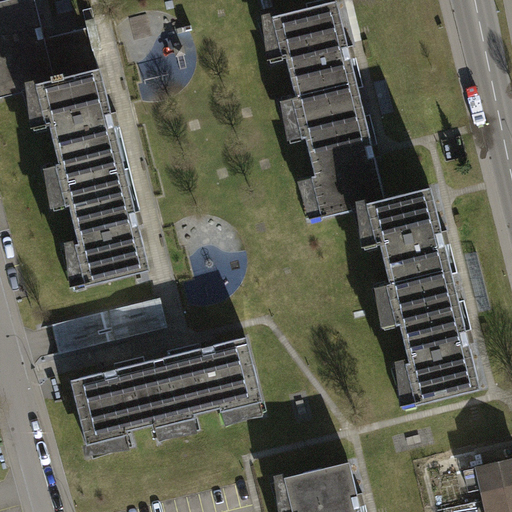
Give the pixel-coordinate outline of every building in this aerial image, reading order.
[(35,0),(4,0),(0,1),(0,96),(36,87),(56,82),(45,39),(35,0)] [(339,2),(274,17),(325,219),(376,206),(389,203),(339,2)] [(91,28),(45,39),(56,82),(102,71),(91,28)] [(152,271),(102,71),(56,82),(36,87),(86,289),(152,271)] [(419,408),(485,391),(437,192),(376,206),(419,408)] [(57,318),(62,348),(172,328),(167,298),(57,318)] [(242,343),(76,384),(94,452),(259,411),(242,343)] [(511,511),(511,459),(479,467),(489,511),(511,511)] [(361,511),(349,462),(286,477),(295,511),(361,511)]
